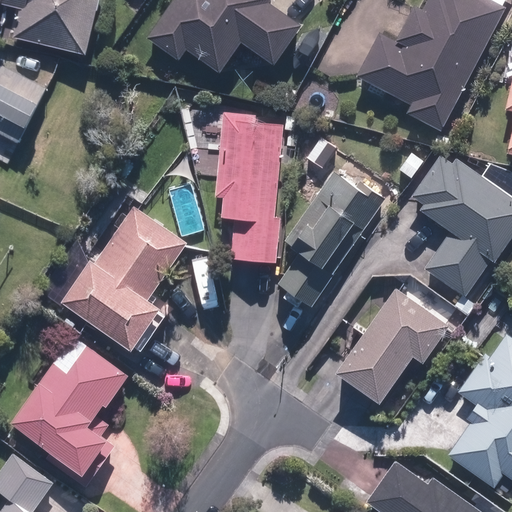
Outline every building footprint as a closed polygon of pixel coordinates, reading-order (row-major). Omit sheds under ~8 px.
[(0,0),(0,7),(15,11),(8,43),(84,61),(98,0),(0,0)] [(171,0),(141,41),(177,68),(185,58),(217,82),(240,51),(268,72),(300,29),(263,1),(264,0),(171,0)] [(398,111),(438,132),(505,0),(423,0),(417,12),(407,7),(391,39),(375,31),(351,78),(402,104),(398,111)] [(0,65),(0,123),(21,135),(46,89),(0,65)] [(508,115),(500,156),(511,158),(511,76),(507,75),(499,113),(508,115)] [(227,261),(264,264),(276,251),(279,220),(273,220),(281,127),(251,124),(251,117),(217,114),(210,199),(220,200),(218,222),(230,223),(227,261)] [(478,175),(458,159),(448,171),(416,146),(393,176),(411,190),(401,203),(441,235),(412,272),(465,312),(511,250),(511,174),(491,158),(478,175)] [(273,288),(280,293),(275,300),(292,311),(296,305),(307,312),(386,199),(360,181),(355,187),(332,171),(279,246),(295,257),(273,288)] [(73,251),(43,292),(129,356),(163,310),(147,298),(184,247),(130,207),(89,263),(73,251)] [(389,290),(326,376),(374,411),(412,358),(421,364),(446,330),(389,290)] [(73,337),(5,425),(84,487),(116,446),(102,436),(109,427),(94,416),(124,377),(73,337)] [(500,477),(511,484),(511,342),(503,337),(487,361),(478,355),(452,397),(469,407),(464,416),(468,418),(443,458),(493,489),(500,477)] [(0,511),(32,511),(50,487),(7,458),(0,468),(0,497),(4,500),(0,505),(0,511)] [(392,463),(364,502),(377,511),(482,511),(430,474),(422,485),(392,463)]
